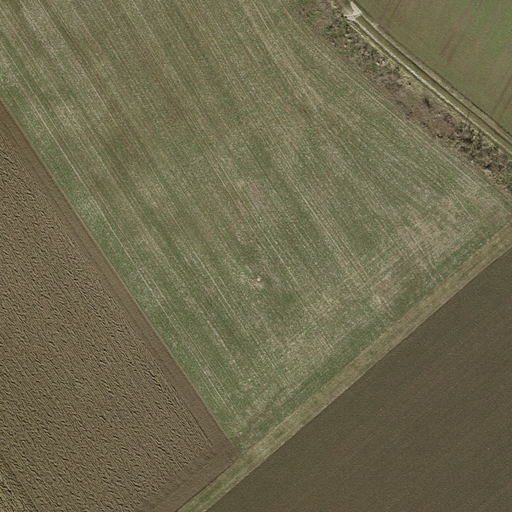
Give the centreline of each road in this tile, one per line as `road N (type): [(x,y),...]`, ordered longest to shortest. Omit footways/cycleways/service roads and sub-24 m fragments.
road 1 (track): [(190,511),(511,235)]
road 2 (track): [(344,0),(511,147)]
